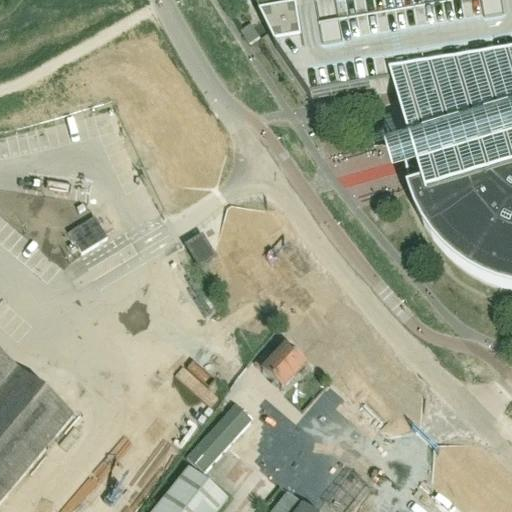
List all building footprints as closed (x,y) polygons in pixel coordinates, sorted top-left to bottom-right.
[(511,0),(253,0),(279,55),(315,106),(396,92),(413,149),(390,156),(398,184),(422,178),(425,191),(410,195),(411,198),(412,201),(413,205),(414,208),(416,211),(417,215),(418,218),(420,221),(422,225),(423,228),(425,231),(427,234),(429,237),(431,240),(433,243),(435,246),(438,249),(440,252),(442,254),(445,257),(448,260),(450,262),(453,264),(456,267),(458,269),(461,271),(464,273),(467,275),(470,277),(473,279),(477,281),(480,283),(483,285),(486,286),(490,288),(493,289),(496,290),(500,291),(503,293),(507,294),(510,295),(511,294),(511,0)] [(108,240),(95,218),(69,234),(81,255),(108,240)] [(212,261),(201,242),(188,250),(199,268),(212,261)] [(281,393),(304,367),(285,350),(275,362),(267,355),(255,369),(262,375),(262,376),(281,393)] [(0,507),(72,421),(0,360),(0,507)] [(203,478),(252,425),(235,410),(187,463),(203,478)] [(322,511),(324,511),(326,510),(328,511),(360,511),(370,501),(335,469),(308,499),(322,511)] [(220,511),(227,504),(187,472),(155,511),(220,511)] [(306,511),(303,509),(285,495),(271,511),(306,511)]
